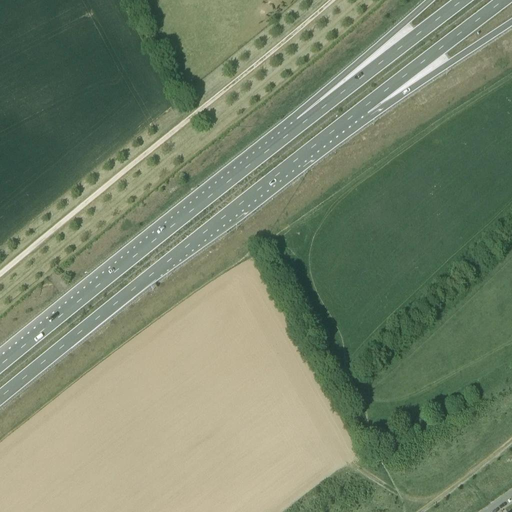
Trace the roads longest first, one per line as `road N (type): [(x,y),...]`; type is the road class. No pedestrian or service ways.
road 1 (trunk): [(0,397),(360,109)]
road 2 (trunk): [(301,123),(0,364)]
road 3 (track): [(0,278),(189,117)]
road 4 (trunk): [(462,0),(301,123)]
road 5 (trunk): [(360,109),(504,0)]
road 6 (track): [(189,117),(325,0)]
road 7 (trunk): [(429,0),(301,123)]
road 8 (trunk): [(360,109),(437,71),(511,20)]
